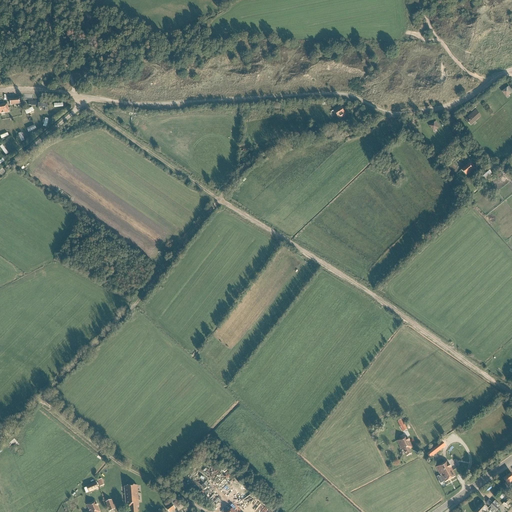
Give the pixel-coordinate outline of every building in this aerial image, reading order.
[(502,93),(506,98),(511,93),(511,92),(509,88),(502,93)] [(0,105),(0,113),(8,113),(8,109),(8,104),(0,105)] [(339,120),(346,116),(342,110),(343,109),(343,108),(341,109),(340,107),(334,111),(339,120)] [(466,120),(472,126),(482,116),(476,110),(466,120)] [(430,126),(434,132),(440,129),(435,122),(430,126)] [(0,147),(6,155),(8,154),(2,145),(0,146),(0,147)] [(461,170),(466,176),(468,174),(469,174),(475,169),(471,163),(461,170)] [(484,179),(491,173),(489,170),(488,170),(487,169),(480,175),(484,179)] [(407,430),(402,420),(398,422),(403,432),(407,430)] [(400,440),(398,440),(397,441),(400,448),(399,448),(400,450),(401,449),(403,453),(404,453),(406,457),(412,454),(409,449),(413,448),(407,436),(401,439),(401,438),(400,439),(400,440)] [(442,442),(427,455),(430,459),(445,446),(442,442)] [(455,477),(449,464),(447,461),(436,467),(444,483),(455,477)] [(96,484),(87,488),(89,493),(98,489),(96,484)] [(137,511),(137,507),(139,507),(137,486),(124,487),(126,508),(130,508),(129,511),(137,511)] [(115,510),(111,500),(110,501),(109,499),(105,501),(106,502),(105,503),(109,511),(115,510)] [(100,511),(96,502),(87,505),(89,511),(100,511)] [(500,506),(495,502),(490,507),(491,508),(489,510),(491,511),(495,511),(499,509),(498,509),(500,506)]
